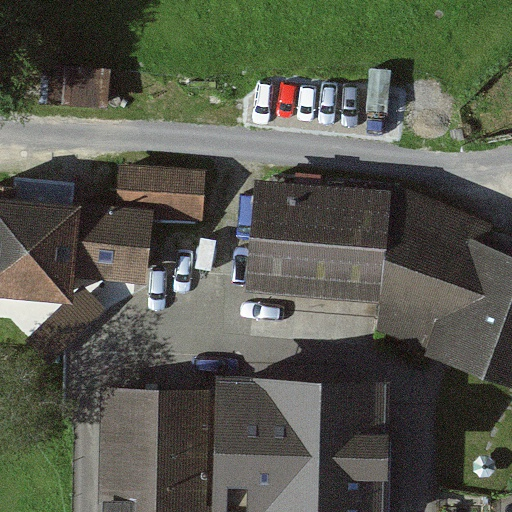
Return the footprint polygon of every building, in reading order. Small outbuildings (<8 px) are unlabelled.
[(35,99),(96,103),(99,72),(37,68),(35,99)] [(112,207),(192,212),(194,172),(114,167),(112,207)] [(374,287),(382,202),(287,193),(290,178),(264,176),(257,190),(255,191),(248,276),(374,287)] [(61,265),(128,272),(134,213),(112,211),(3,201),(5,186),(0,185),(0,287),(59,293),(61,265)] [(511,372),(511,261),(471,247),(480,229),(389,190),(382,202),(374,287),(373,295),(439,320),(452,325),(444,347),(511,372)] [(214,511),(370,511),(371,388),(220,385),(220,400),(214,511)] [(214,511),(220,400),(200,399),(200,394),(102,392),(98,511),(214,511)]
